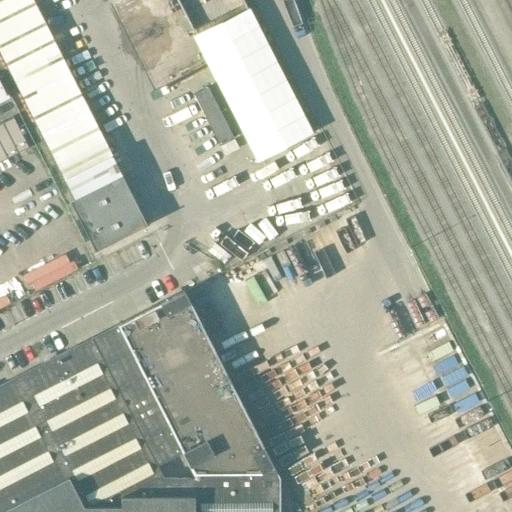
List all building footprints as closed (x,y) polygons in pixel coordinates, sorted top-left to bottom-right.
[(121,174),(120,175),(31,0),(0,0),(0,50),(75,198),(69,201),(94,250),(93,251),(93,253),(148,225),(147,223),(146,224),(121,174)] [(310,132),(242,0),(176,0),(257,159),(310,132)] [(0,99),(4,97),(5,99),(9,97),(7,92),(5,93),(0,82),(0,99)] [(219,145),(233,138),(207,87),(193,94),(219,145)] [(17,119),(0,125),(0,160),(29,149),(17,119)] [(276,472),(183,291),(117,324),(182,452),(193,473),(276,472)] [(278,511),(279,489),(278,478),(276,472),(193,473),(194,477),(163,477),(157,464),(182,452),(117,324),(0,383),(0,511),(278,511)] [(477,400),(457,410),(482,463),(502,454),(477,400)]
